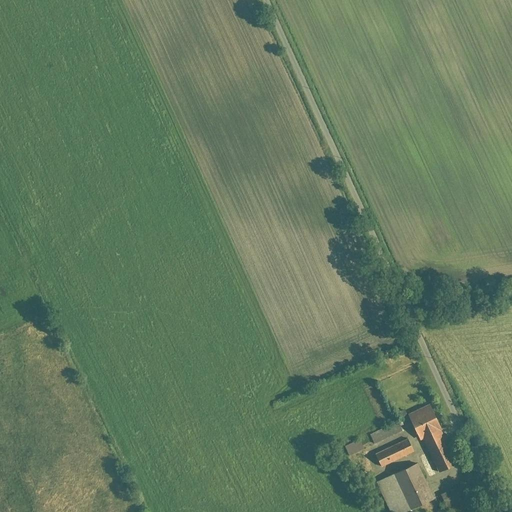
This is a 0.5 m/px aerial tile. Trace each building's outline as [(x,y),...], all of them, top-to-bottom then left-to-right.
[(457,463),(429,402),(407,412),(420,440),(422,438),(438,472),(457,463)] [(401,430),(396,420),(369,434),(374,444),(401,430)] [(413,451),(406,436),(374,453),(382,467),(413,451)] [(364,449),(359,439),(344,446),(349,456),(364,449)] [(401,511),(433,497),(416,461),(375,481),(389,511),(401,511)] [(439,493),(448,511),(464,511),(474,508),(462,483),(439,493)]
